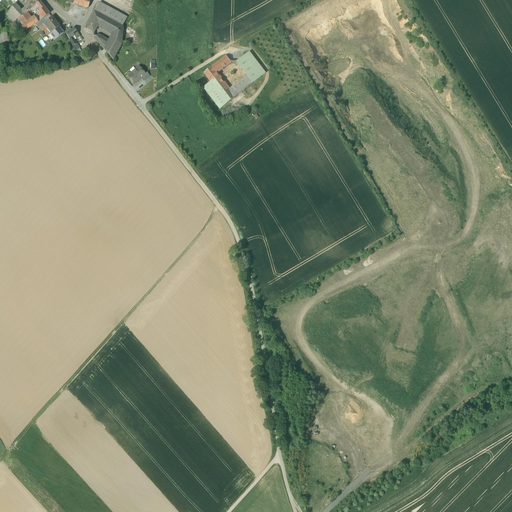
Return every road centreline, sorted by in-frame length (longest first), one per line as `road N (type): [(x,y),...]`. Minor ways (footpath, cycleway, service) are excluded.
road 1 (track): [(279,454),(257,306),(236,233),(140,105)]
road 2 (track): [(0,465),(209,229),(218,206)]
